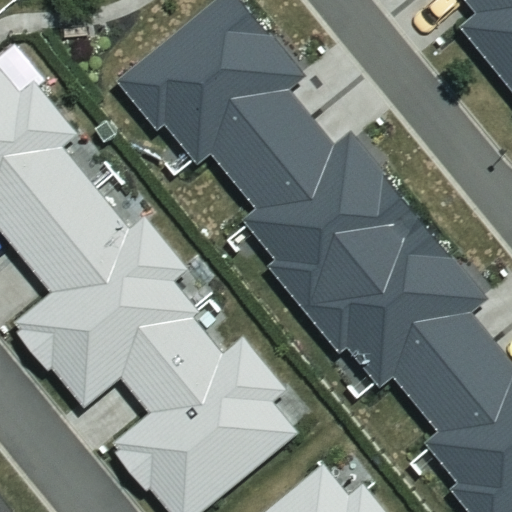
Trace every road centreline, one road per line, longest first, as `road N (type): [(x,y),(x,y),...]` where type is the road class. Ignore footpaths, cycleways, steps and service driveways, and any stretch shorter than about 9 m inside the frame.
road 1 (residential): [(342,0),(511,208)]
road 2 (residential): [(0,395),(97,511)]
